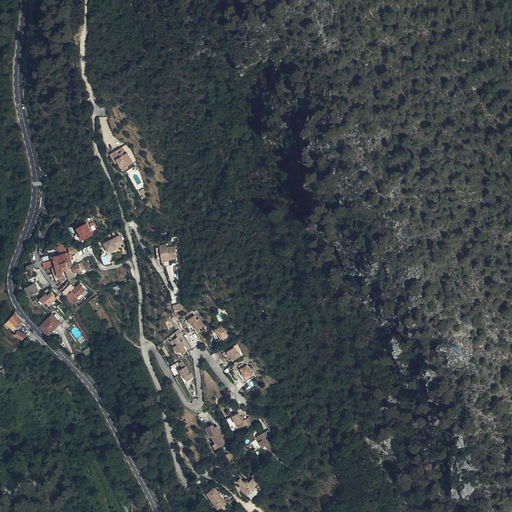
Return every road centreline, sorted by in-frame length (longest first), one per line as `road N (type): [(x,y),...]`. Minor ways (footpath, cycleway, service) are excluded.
road 1 (tertiary): [(157,511),(95,390),(14,300),(11,276),(35,207)]
road 2 (tertiary): [(35,207),(17,78),(24,0)]
road 3 (residential): [(238,396),(198,351),(201,402),(189,407),(145,347)]
road 4 (residential): [(200,511),(175,456),(145,347)]
